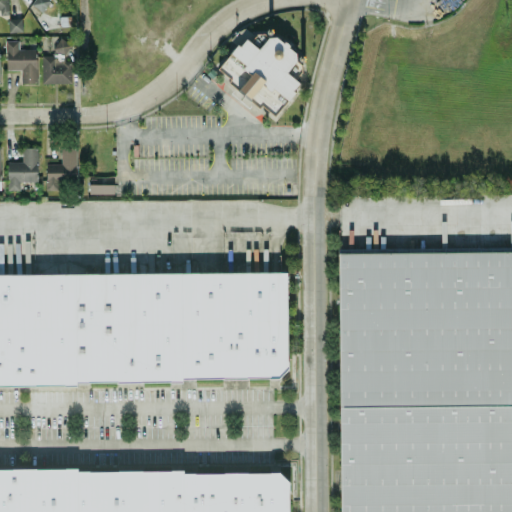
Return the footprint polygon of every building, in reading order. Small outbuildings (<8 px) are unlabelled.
[(44,0),(43,3),(38,0),(32,0),(31,4),(42,11),(49,0),(44,0)] [(8,19),(8,32),(22,31),(21,18),(8,19)] [(258,48),(266,39),(253,28),(246,37),(258,48)] [(217,71),(274,117),(301,83),(286,71),(299,55),(273,33),(260,50),(244,37),(217,71)] [(42,83),(72,82),(71,56),(69,56),(69,37),(53,37),(53,54),(42,55),(42,83)] [(37,48),(18,48),(18,39),(6,39),(6,69),(21,69),(21,83),(36,83),(37,48)] [(7,189),(20,190),(20,181),(37,181),(37,147),(22,147),(22,161),(7,161),(7,189)] [(45,189),(60,189),(60,182),(76,182),(77,148),(61,148),(60,163),(46,163),(45,189)] [(114,184),(89,183),(88,193),(113,193),(114,184)] [(339,511),(338,252),(511,250),(511,511),(339,511)] [(0,274),(289,273),(289,369),(281,378),(184,379),(184,382),(78,383),(78,386),(0,386),(0,274)] [(0,511),(0,468),(77,468),(77,471),(183,470),(183,474),(281,473),(291,482),(291,511),(0,511)]
